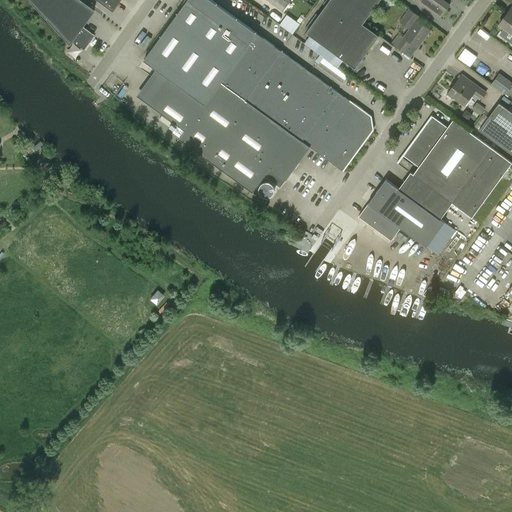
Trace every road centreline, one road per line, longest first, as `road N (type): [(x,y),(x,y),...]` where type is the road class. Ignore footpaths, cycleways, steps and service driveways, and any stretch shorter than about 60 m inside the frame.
road 1 (unclassified): [(314,228),(484,0)]
road 2 (unknown): [(235,0),(395,120)]
